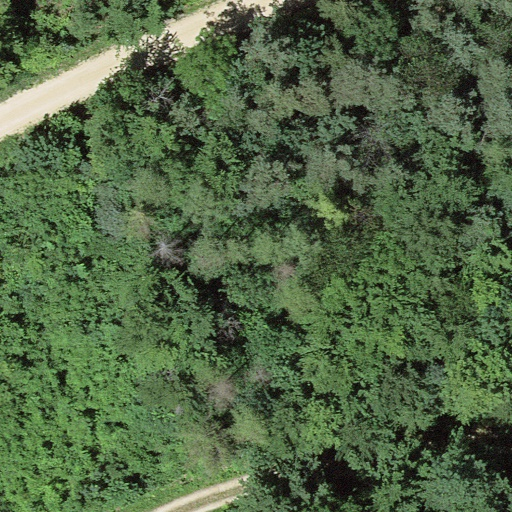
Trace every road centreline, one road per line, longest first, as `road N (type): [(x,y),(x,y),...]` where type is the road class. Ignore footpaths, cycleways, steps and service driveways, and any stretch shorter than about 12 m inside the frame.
road 1 (track): [(0,120),(113,61),(265,0)]
road 2 (track): [(229,511),(480,449),(511,451)]
